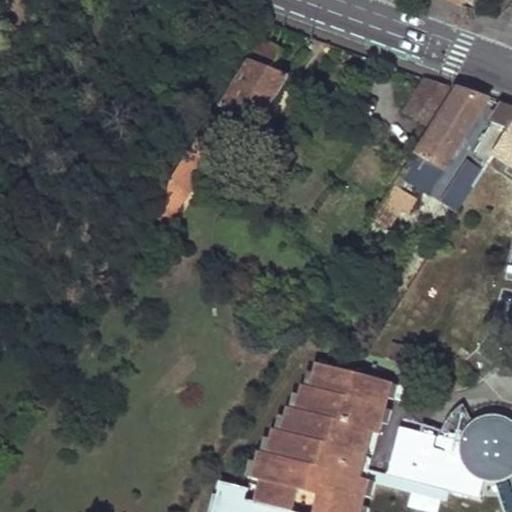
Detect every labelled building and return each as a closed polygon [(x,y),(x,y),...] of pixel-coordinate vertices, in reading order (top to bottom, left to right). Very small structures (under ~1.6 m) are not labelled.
[(218,106),(213,116),(229,127),(237,115),(260,123),(290,78),(271,71),(283,51),(261,38),(245,63),(249,64),(222,107),(218,106)] [(426,79),(405,111),(432,127),(455,90),(426,79)] [(421,163),(409,183),(428,194),(486,101),(458,91),(416,160),(421,163)] [(511,109),(503,106),(472,157),(486,165),(492,156),(511,125),(511,109)] [(150,254),(229,127),(213,116),(133,243),(150,254)] [(511,125),(492,156),(511,168),(511,125)] [(0,147),(0,168),(14,177),(23,162),(0,147)] [(456,212),(482,172),(468,162),(442,203),(456,212)] [(393,187),(368,228),(382,237),(400,209),(408,214),(414,204),(413,200),(393,187)] [(445,227),(454,213),(438,203),(429,217),(445,227)] [(93,210),(76,235),(97,248),(114,223),(93,210)] [(511,422),(509,421),(504,419),(499,417),(494,417),(490,417),(484,418),(478,421),(474,423),(464,403),(456,408),(453,412),(448,419),(446,423),(442,430),(423,425),(421,434),(401,429),(389,475),(419,483),(416,494),(447,502),(450,491),(480,498),(484,482),(487,483),(492,483),(495,483),(498,483),(507,511),(361,511),(370,482),(370,481),(360,479),(362,469),(372,433),(379,435),(393,384),(316,365),(310,389),(302,386),(295,411),(287,409),(281,433),(273,431),(267,455),(258,453),(252,479),(260,482),(254,505),(244,503),(248,492),(221,485),(213,511),(511,511),(511,487),(509,478),(511,476),(511,422)] [(388,477),(362,469),(360,479),(370,481),(370,482),(416,494),(419,483),(389,475),(388,477)]
